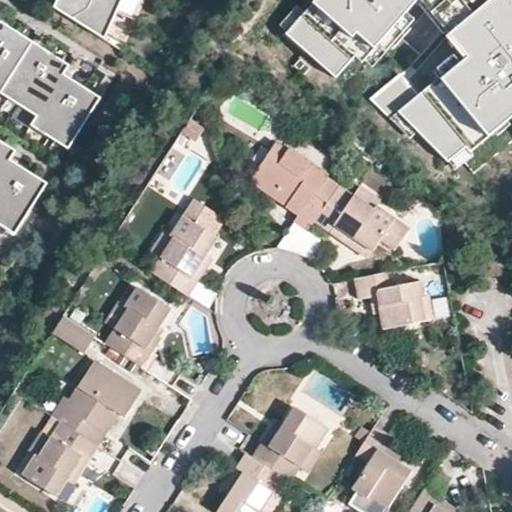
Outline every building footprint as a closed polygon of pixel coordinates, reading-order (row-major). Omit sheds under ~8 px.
[(56,0),(59,2),(56,9),(105,40),(121,0),(56,0)] [(511,0),(325,0),(292,34),(347,81),(385,45),(397,54),(439,5),(486,64),(457,86),(452,80),(429,99),(412,77),(379,101),(420,141),(431,133),(465,171),(511,135),(511,0)] [(63,62),(39,46),(33,56),(20,47),(26,38),(0,21),(0,93),(37,117),(31,126),(68,150),(95,107),(88,103),(94,94),(70,79),(58,71),(63,62)] [(33,56),(39,46),(26,38),(20,47),(33,56)] [(70,79),(76,70),(63,62),(58,71),(70,79)] [(95,107),(101,98),(94,94),(88,103),(95,107)] [(293,117),(284,111),(279,119),(288,125),(293,117)] [(16,164),(3,156),(10,146),(0,140),(0,225),(15,235),(41,193),(35,189),(40,180),(16,164)] [(16,164),(22,154),(10,146),(3,156),(16,164)] [(270,186),(286,196),(288,193),(294,197),(287,208),(298,217),(295,223),(296,223),(308,232),(315,222),(318,217),(327,203),(315,194),(326,176),(327,175),(288,149),(286,153),(273,146),(264,161),(268,164),(259,179),(270,186)] [(340,186),(326,176),(315,194),(327,203),(340,186)] [(265,195),(270,186),(259,179),(253,186),(265,195)] [(41,193),(47,184),(40,180),(35,189),(41,193)] [(331,233),(347,244),(352,238),(376,252),(384,240),(398,249),(412,229),(377,205),(375,208),(340,186),(327,203),(318,217),(335,227),(331,233)] [(191,294),(210,264),(202,259),(209,249),(218,235),(185,214),(172,234),(177,236),(163,257),(154,270),(191,294)] [(331,233),(335,227),(318,217),(315,222),(331,233)] [(308,232),(296,223),(279,248),(287,248),(295,250),(308,232)] [(172,234),(166,230),(153,250),(163,257),(177,236),(172,234)] [(321,241),(308,232),(295,250),(306,255),(310,258),(321,241)] [(202,259),(210,264),(217,254),(209,249),(202,259)] [(372,296),(379,295),(382,311),(386,326),(427,319),(423,297),(425,297),(422,280),(389,286),(386,271),(355,277),(360,298),(372,296)] [(144,366),(164,334),(157,329),(162,322),(172,306),(139,284),(126,304),(130,306),(116,326),(107,341),(144,366)] [(379,295),(372,296),(375,312),(382,311),(379,295)] [(425,297),(423,297),(427,319),(435,318),(432,296),(425,297)] [(126,304),(117,299),(104,319),(116,326),(130,306),(126,304)] [(97,334),(65,314),(54,331),(86,352),(97,334)] [(169,326),(162,322),(157,329),(164,334),(169,326)] [(84,375),(88,377),(94,368),(90,366),(84,375)] [(65,421),(99,443),(117,416),(113,413),(116,408),(120,411),(125,414),(132,403),(129,401),(133,393),(94,368),(88,377),(84,375),(70,396),(77,401),(65,421)] [(70,396),(64,393),(52,413),(62,420),(65,421),(77,401),(70,396)] [(129,401),(132,403),(137,395),(133,393),(129,401)] [(295,407),(286,422),(280,431),(272,427),(263,440),(268,443),(258,459),(283,476),(290,479),(300,464),(312,445),(316,448),(329,427),(295,407)] [(286,422),(278,417),(272,427),(280,431),(286,422)] [(62,420),(53,436),(39,456),(36,453),(24,473),(56,494),(67,478),(72,470),(79,474),(99,443),(65,421),(62,420)] [(356,455),(369,462),(352,488),(365,496),(368,492),(389,506),(413,469),(398,459),(384,450),(388,443),(394,434),(377,423),(365,442),(356,455)] [(371,432),(361,426),(355,436),(365,442),(371,432)] [(53,436),(42,428),(29,448),(36,453),(39,456),(53,436)] [(268,443),(263,440),(254,456),(258,459),(268,443)] [(388,443),(384,450),(398,459),(402,453),(388,443)] [(300,464),(310,471),(322,452),(316,448),(312,445),(300,464)] [(237,467),(226,484),(232,488),(227,496),(217,510),(219,511),(262,511),(260,511),(273,491),(283,476),(258,459),(254,456),(247,452),(246,454),(250,457),(241,469),(237,467)] [(237,467),(241,469),(250,457),(246,454),(237,467)] [(79,474),(72,470),(67,478),(73,482),(79,474)] [(232,488),(226,484),(221,492),(227,496),(232,488)] [(425,487),(422,492),(437,502),(440,497),(425,487)] [(271,511),(282,496),(273,491),(260,511),(262,511),(271,511)] [(365,496),(364,500),(382,511),(385,511),(389,506),(368,492),(365,496)] [(451,511),(455,506),(440,497),(437,502),(422,492),(409,511),(451,511)]
